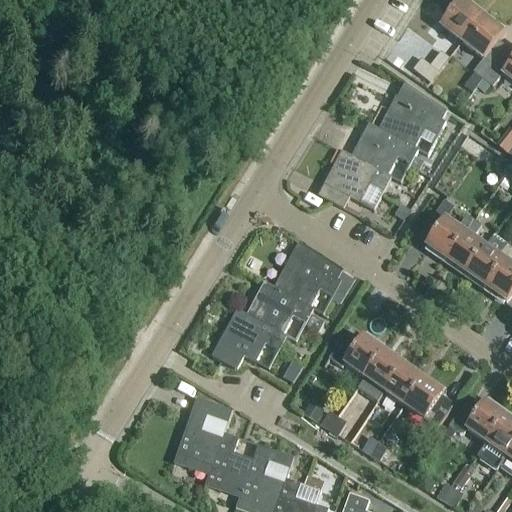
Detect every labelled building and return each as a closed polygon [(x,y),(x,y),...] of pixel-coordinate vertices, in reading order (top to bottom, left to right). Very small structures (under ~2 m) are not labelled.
[(441,29),(463,46),(484,19),(462,2),(441,29)] [(474,76),(484,83),(508,51),(499,44),(505,36),(484,19),(463,46),(484,63),(474,76)] [(503,78),(511,84),(511,54),(508,51),(484,83),(491,89),(493,90),(503,78)] [(422,62),(414,73),(431,87),(450,62),(442,55),(431,69),(422,62)] [(484,83),(477,91),(484,97),(491,89),(484,83)] [(394,117),(384,136),(415,152),(425,133),(439,140),(446,127),(443,125),(447,116),(405,87),(398,101),(397,100),(389,115),(394,117)] [(367,145),(357,163),(388,179),(398,161),(412,168),(419,154),(415,152),(384,136),(370,128),(362,142),(367,145)] [(388,179),(357,163),(343,155),(319,200),(344,213),(350,202),(374,215),(392,181),(388,179)] [(497,176),(505,181),(511,171),(511,167),(506,163),(497,176)] [(427,251),(447,265),(475,225),(467,220),(459,231),(447,223),(455,211),(445,204),(429,227),(438,234),(427,251)] [(404,224),(410,214),(400,209),(395,219),(404,224)] [(447,265),(467,278),(486,250),(474,242),(482,230),(475,225),(447,265)] [(486,292),(511,255),(511,250),(507,247),(495,238),(486,250),(467,278),(486,292)] [(290,276),(280,295),(310,312),(311,311),(321,293),(334,300),(342,286),(338,284),(343,276),(298,249),(285,274),(290,276)] [(511,255),(486,292),(507,306),(511,298),(511,255)] [(262,304),(252,322),(283,339),(283,338),(293,320),(307,327),(311,320),(315,313),(311,311),(310,312),(280,295),(265,287),(258,301),(262,304)] [(283,339),(252,322),(238,314),(230,328),(235,331),(225,349),(221,346),(213,360),(238,374),(245,360),(256,366),(266,347),(280,354),(287,341),(283,338),(283,339)] [(311,320),(307,327),(305,331),(318,338),(324,327),(311,320)] [(345,368),(365,382),(385,354),(364,340),(359,349),(346,339),(329,363),(343,372),(345,368)] [(365,382),(385,396),(404,368),(385,354),(365,382)] [(293,387),(303,371),(292,365),(283,382),(293,387)] [(385,396),(405,410),(424,382),(404,368),(385,396)] [(424,382),(405,410),(425,424),(444,396),(424,382)] [(192,468),(211,475),(212,475),(225,438),(233,415),(197,403),(174,468),(190,473),(192,468)] [(468,434),(487,448),(506,420),(486,405),(481,413),(468,404),(449,430),(460,438),(465,437),(468,434)] [(303,418),(316,426),(323,416),(310,408),(303,418)] [(338,422),(329,416),(321,429),(330,434),(338,422)] [(497,474),(507,461),(511,453),(511,423),(506,420),(487,448),(478,461),(497,474)] [(330,434),(338,440),(346,427),(338,422),(330,434)] [(223,490),(242,497),(243,498),(254,465),(235,458),(240,443),(225,438),(212,475),(211,475),(205,490),(221,496),(223,490)] [(379,447),(370,442),(362,454),(371,460),(379,447)] [(371,460),(379,465),(387,452),(379,447),(371,460)] [(276,511),(287,483),(287,484),(295,463),(259,450),(254,465),(243,498),(242,497),(236,511),(276,511)] [(462,475),(453,487),(457,490),(466,478),(462,475)] [(466,478),(457,490),(461,493),(470,481),(466,478)] [(276,511),(324,511),(317,509),(316,510),(296,503),(301,488),(287,484),(287,483),(276,511)] [(437,502),(453,511),(455,511),(464,499),(446,488),(437,502)] [(366,511),(369,506),(369,507),(370,505),(350,498),(345,511),(366,511)]
